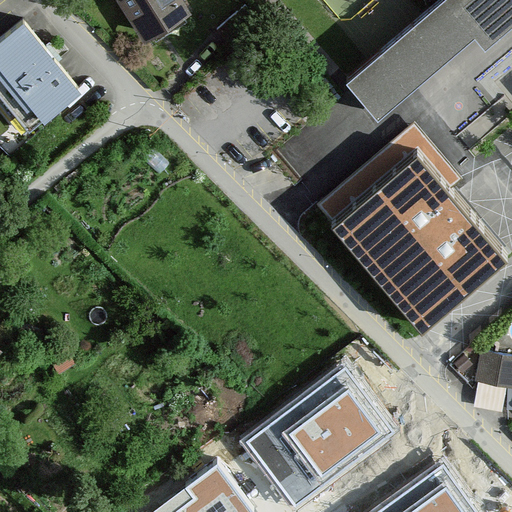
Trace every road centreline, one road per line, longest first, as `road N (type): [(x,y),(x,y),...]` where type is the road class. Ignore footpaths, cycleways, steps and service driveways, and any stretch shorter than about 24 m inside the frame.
road 1 (residential): [(511,465),(146,101)]
road 2 (residential): [(146,101),(0,221)]
road 3 (residential): [(146,101),(44,0)]
